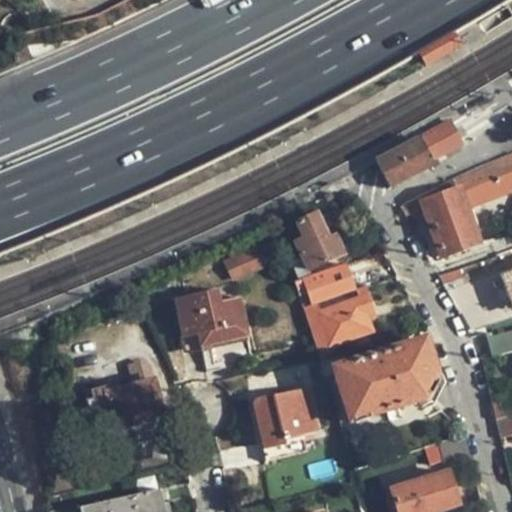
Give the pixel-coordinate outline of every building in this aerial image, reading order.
[(455,32),(419,53),(426,64),(462,44),(455,32)] [(464,107),(469,117),(494,103),(489,93),(464,107)] [(449,121),(376,160),(390,188),(433,165),(430,160),(461,142),(457,135),(452,126),(449,121)] [(511,151),(501,156),(486,163),(454,179),(457,188),(422,201),(442,256),(477,243),(464,207),(511,189),(511,151)] [(453,178),(420,195),(422,201),(457,188),(454,179),(453,178)] [(418,208),(413,199),(400,206),(405,216),(418,208)] [(327,240),(316,215),(311,217),(288,228),(295,242),(302,257),(307,269),(342,253),(335,237),(327,240)] [(350,222),(337,228),(344,242),(357,236),(350,222)] [(279,232),(283,247),(295,242),(288,228),(279,232)] [(309,273),(307,269),(302,257),(290,261),(297,278),(309,273)] [(305,286),(311,305),(314,304),(353,291),(344,265),(303,279),(305,286)] [(511,270),(500,275),(503,285),(511,283),(511,286),(511,297),(508,299),(511,312),(511,311),(511,270)] [(303,279),(294,282),(296,289),(305,286),(303,279)] [(503,285),(508,299),(511,297),(511,286),(511,283),(503,285)] [(363,288),(355,290),(358,298),(366,296),(363,288)] [(216,291),(175,300),(183,339),(182,340),(184,351),(198,348),(197,346),(247,336),(239,299),(219,303),(216,291)] [(327,314),(306,321),(309,329),(315,349),(369,331),(366,318),(372,316),(366,296),(358,298),(325,309),(327,314)] [(311,305),(302,308),(306,321),(327,314),(325,309),(316,312),(314,304),(311,305)] [(511,330),(487,337),(491,355),(511,349),(511,330)] [(424,339),(330,368),(348,424),(424,400),(435,375),(424,339)] [(95,434),(158,418),(163,417),(153,380),(104,393),(102,389),(93,391),(95,399),(87,401),(95,434)] [(272,395),(251,399),(263,449),(284,445),(283,439),(317,432),(307,389),(273,397),(272,395)] [(511,398),(493,404),(497,420),(511,416),(511,398)] [(511,432),(511,416),(497,420),(500,435),(511,432)] [(468,454),(464,435),(437,444),(442,462),(468,454)] [(437,444),(426,447),(431,466),(442,462),(437,444)] [(445,472),(390,490),(396,511),(437,511),(456,506),(445,472)] [(79,508),(79,511),(164,511),(159,489),(79,508)]
